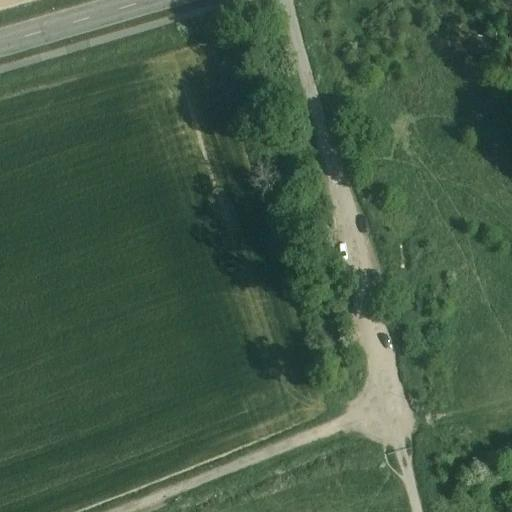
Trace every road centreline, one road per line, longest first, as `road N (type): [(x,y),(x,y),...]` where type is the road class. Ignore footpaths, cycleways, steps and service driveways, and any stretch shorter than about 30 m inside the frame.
road 1 (track): [(393,404),(106,511)]
road 2 (tertiary): [(0,44),(148,0)]
